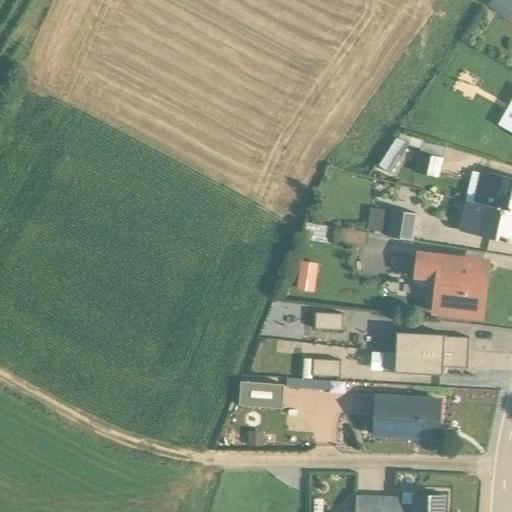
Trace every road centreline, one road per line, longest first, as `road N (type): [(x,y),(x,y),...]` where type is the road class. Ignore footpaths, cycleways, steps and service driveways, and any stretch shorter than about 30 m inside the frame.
road 1 (unclassified): [(207,458),(508,466)]
road 2 (track): [(0,374),(134,445),(207,458)]
